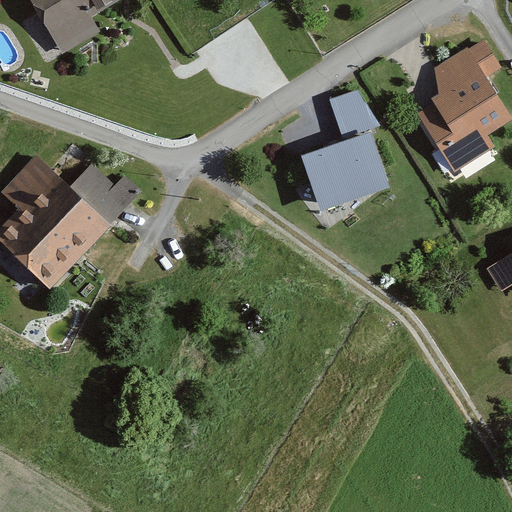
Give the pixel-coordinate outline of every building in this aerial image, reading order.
[(29,0),(57,53),(98,31),(89,13),(114,0),(29,0)] [(511,119),(468,44),(428,68),(444,94),(416,110),(452,172),(495,147),(487,134),(511,119)] [(346,140),(303,154),(320,205),(392,182),(362,87),(332,97),(346,140)] [(111,219),(39,150),(3,188),(21,206),(0,228),(0,236),(4,240),(49,283),(111,219)] [(511,248),(486,264),(500,287),(511,279),(511,248)]
